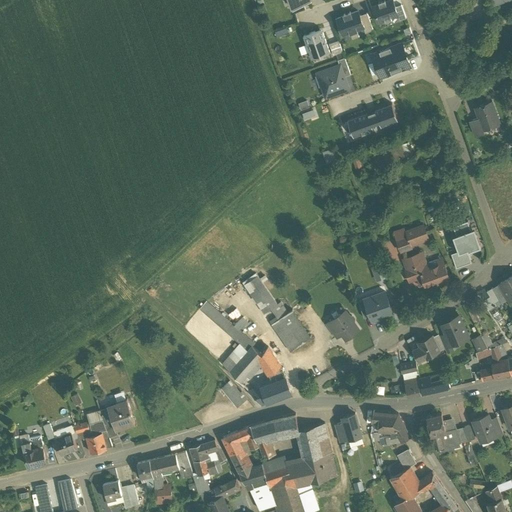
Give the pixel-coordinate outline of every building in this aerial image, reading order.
[(380,5),(373,8),(378,23),(397,16),(395,8),(392,1),(386,3),(385,1),(382,2),(379,3),(380,5)] [(401,5),(395,8),(399,20),(406,18),(401,5)] [(344,16),(337,19),(343,35),(350,32),(352,39),(359,37),(357,30),(363,28),(364,27),(360,16),(358,11),(351,14),(350,12),(347,14),(344,15),(344,16)] [(367,13),(360,16),(364,27),(363,28),(365,33),(373,30),(367,13)] [(314,32),(304,35),(313,59),(331,53),(328,45),(323,31),(320,33),(315,34),(314,32)] [(414,40),(402,44),(408,61),(420,57),(414,40)] [(339,41),(328,45),(331,53),(332,56),(343,52),(341,49),(339,41)] [(408,61),(402,44),(372,54),(375,62),(379,73),(380,77),(401,70),(410,66),(409,62),(408,61)] [(338,61),(343,77),(351,74),(345,58),(338,61)] [(372,75),(379,73),(375,62),(368,64),(372,75)] [(336,92),(347,88),(343,77),(339,66),(318,73),(326,96),(336,92)] [(500,122),(492,101),(475,107),(479,117),(484,132),(485,132),(484,128),(500,122)] [(349,119),(355,136),(374,130),(372,124),(379,121),(381,127),(399,121),(393,103),(375,110),(375,111),(368,113),(368,112),(349,119)] [(479,117),(470,120),(476,135),(484,132),(479,117)] [(402,144),(374,154),(378,165),(406,155),(402,144)] [(333,147),(324,150),(327,161),(336,158),(333,147)] [(454,226),(457,234),(471,229),(468,221),(454,226)] [(424,224),(406,231),(407,235),(408,235),(411,243),(429,236),(424,224)] [(457,234),(453,235),(458,251),(459,254),(468,251),(481,246),(475,228),(471,229),(457,234)] [(407,235),(397,238),(401,249),(412,245),(411,243),(408,235),(407,235)] [(458,251),(452,253),(457,267),(472,262),(468,251),(459,254),(458,251)] [(428,273),(427,268),(422,255),(414,258),(413,254),(404,257),(407,268),(405,269),(409,280),(422,275),(428,273)] [(428,273),(422,275),(425,284),(436,279),(438,284),(450,280),(444,262),(427,268),(428,273)] [(380,263),(370,266),(375,280),(385,276),(380,263)] [(511,275),(500,282),(510,299),(511,297),(511,275)] [(257,276),(244,285),(264,314),(271,309),(277,304),(257,276)] [(500,298),(492,286),(487,290),(490,295),(483,300),(489,309),(496,305),(494,302),(500,298)] [(392,312),(385,292),(376,295),(378,299),(367,303),(371,315),(372,319),(392,312)] [(365,317),(371,315),(367,303),(365,299),(359,301),(365,317)] [(253,342),(206,302),(199,309),(240,344),(248,351),(251,347),(249,346),(253,342)] [(277,304),(271,309),(278,320),(288,313),(280,302),(277,304)] [(473,307),(468,310),(475,322),(480,319),(473,307)] [(311,337),(292,309),(288,313),(278,320),(272,324),(291,352),(311,337)] [(346,311),(334,320),(332,318),(332,319),(342,333),(346,339),(359,329),(354,321),(354,319),(352,315),(349,315),(346,311)] [(459,313),(452,316),(450,319),(442,323),(446,332),(451,343),(452,342),(460,339),(459,336),(460,333),(467,331),(459,313)] [(342,333),(332,319),(326,323),(336,338),(342,333)] [(439,332),(433,335),(440,350),(445,347),(439,332)] [(446,332),(440,334),(447,351),(454,348),(452,342),(451,343),(446,332)] [(492,342),(486,332),(481,335),(487,344),(492,342)] [(433,333),(418,340),(421,345),(415,348),(420,359),(440,350),(433,335),(433,333)] [(481,335),(474,339),(480,350),(488,347),(487,344),(481,335)] [(492,342),(487,344),(488,347),(489,346),(490,348),(498,345),(502,343),(505,342),(508,340),(505,337),(492,342)] [(240,344),(223,364),(230,371),(248,351),(240,344)] [(498,345),(490,348),(491,352),(494,358),(497,357),(498,361),(503,360),(500,351),(498,345)] [(248,351),(230,371),(243,385),(262,364),(258,359),(262,355),(262,354),(252,346),(251,347),(248,351)] [(480,350),(476,351),(478,357),(491,352),(490,348),(489,346),(488,347),(480,350)] [(268,347),(262,354),(262,355),(258,359),(262,364),(269,375),(282,367),(268,347)] [(505,349),(500,351),(503,360),(508,359),(509,359),(505,349)] [(498,361),(492,363),(493,367),(495,376),(511,373),(508,359),(503,360),(498,361)] [(416,360),(401,363),(403,372),(418,368),(416,360)] [(282,367),(269,375),(272,381),(285,376),(282,367)] [(493,367),(481,370),(483,379),(495,376),(493,367)] [(455,369),(444,373),(445,378),(448,377),(457,374),(455,369)] [(442,388),(450,386),(448,377),(445,378),(444,373),(438,374),(442,388)] [(438,374),(419,378),(422,393),(442,388),(438,374)] [(360,375),(352,378),(355,385),(363,382),(364,379),(363,376),(360,375)] [(272,381),(259,386),(266,403),(292,393),(285,376),(272,381)] [(417,377),(404,380),(408,396),(421,393),(417,377)] [(240,393),(229,381),(221,388),(237,407),(247,399),(241,392),(240,393)] [(259,386),(248,390),(261,404),(261,405),(266,403),(259,386)] [(127,399),(116,403),(116,405),(108,408),(113,421),(116,430),(135,423),(131,412),(132,412),(127,399)] [(511,405),(509,407),(508,407),(507,406),(503,408),(510,427),(511,426),(511,405)] [(108,408),(100,411),(103,420),(105,424),(113,421),(108,408)] [(385,430),(387,412),(374,410),(372,421),(376,421),(375,430),(385,430)] [(387,412),(385,430),(392,431),(407,429),(398,413),(387,412)] [(295,413),(273,419),(278,435),(296,431),(299,431),(299,430),(295,413)] [(441,413),(427,416),(431,434),(440,432),(446,430),(441,413)] [(489,413),(473,420),(481,440),(497,434),(492,421),(489,413)] [(343,418),(344,422),(349,439),(362,435),(356,414),(343,418)] [(498,418),(492,421),(497,434),(503,431),(498,418)] [(273,419),(265,421),(267,429),(265,430),(268,438),(278,435),(273,419)] [(103,420),(90,423),(92,431),(88,432),(89,436),(102,433),(102,431),(107,430),(105,424),(103,420)] [(113,421),(105,424),(107,430),(110,438),(118,435),(116,430),(113,421)] [(265,421),(251,425),(259,446),(260,446),(265,458),(269,457),(268,455),(273,453),(268,438),(265,430),(267,429),(265,421)] [(340,442),(349,439),(344,422),(335,425),(340,442)] [(87,423),(75,427),(77,434),(89,430),(87,423)] [(325,423),(299,430),(299,431),(296,431),(297,434),(299,434),(305,458),(287,462),(287,463),(294,485),(309,482),(318,480),(337,475),(325,423)] [(53,433),(50,424),(43,427),(48,440),(55,437),(53,433)] [(464,426),(469,440),(475,437),(470,424),(464,426)] [(251,425),(244,428),(251,448),(259,446),(251,425)] [(66,428),(53,433),(55,437),(56,439),(69,434),(66,428)] [(251,448),(244,428),(237,431),(241,440),(239,441),(242,448),(243,452),(251,448)] [(407,429),(392,431),(392,436),(386,437),(387,443),(387,444),(399,442),(401,441),(401,442),(411,437),(407,429)] [(237,431),(222,437),(239,471),(248,469),(243,452),(242,448),(239,441),(241,440),(237,431)] [(379,432),(371,433),(373,440),(380,439),(379,432)] [(440,432),(431,434),(436,449),(443,447),(442,439),(440,432)] [(56,439),(55,440),(61,455),(78,448),(72,433),(69,434),(56,439)] [(89,436),(86,437),(91,452),(107,448),(104,437),(102,433),(89,436)] [(41,436),(29,439),(30,442),(31,449),(37,447),(43,446),(41,436)] [(109,436),(104,437),(107,448),(112,446),(109,436)] [(452,437),(442,439),(443,447),(454,444),(452,437)] [(215,440),(190,447),(194,460),(204,457),(204,458),(208,456),(207,451),(216,448),(217,446),(215,440)] [(30,442),(23,443),(29,467),(28,467),(41,464),(41,462),(38,451),(37,447),(31,449),(30,442)] [(409,448),(397,454),(402,463),(406,468),(410,466),(417,462),(409,448)] [(193,474),(186,451),(176,454),(179,465),(181,477),(193,474)] [(176,453),(150,460),(154,480),(162,476),(163,475),(161,469),(179,465),(176,454),(176,453)] [(223,454),(217,457),(220,462),(226,459),(223,454)] [(204,457),(194,460),(198,474),(208,471),(208,470),(206,463),(204,458),(204,457)] [(150,460),(138,463),(141,477),(146,476),(149,492),(152,491),(154,483),(154,480),(150,460)] [(214,460),(206,463),(208,470),(216,467),(214,460)] [(294,485),(287,463),(272,468),(271,462),(248,469),(239,471),(248,488),(249,487),(268,481),(275,504),(278,511),(306,511),(318,508),(312,488),(309,482),(294,485)] [(402,463),(391,469),(394,475),(406,468),(402,463)] [(394,475),(390,477),(403,499),(403,500),(413,494),(423,488),(410,466),(394,475)] [(448,492),(433,471),(429,474),(431,483),(430,483),(441,498),(448,492)] [(203,473),(194,476),(196,482),(199,491),(200,494),(210,489),(207,480),(206,481),(203,473)] [(162,476),(154,480),(154,483),(155,491),(157,491),(158,499),(155,499),(155,504),(172,502),(171,489),(163,490),(162,476)] [(222,484),(209,490),(213,499),(214,499),(218,508),(224,505),(226,504),(222,496),(225,494),(225,493),(240,486),(236,479),(222,486),(222,484)] [(78,507),(71,480),(57,483),(64,511),(78,507)] [(119,480),(103,484),(107,499),(122,495),(121,493),(122,493),(121,488),(119,480)] [(318,480),(309,482),(312,488),(319,486),(318,480)] [(268,481),(249,487),(260,510),(275,504),(268,481)] [(199,491),(196,482),(188,484),(190,490),(193,489),(194,492),(199,491)] [(134,484),(126,486),(131,506),(139,504),(134,484)] [(507,511),(497,484),(488,489),(493,501),(488,503),(490,511),(507,511)] [(41,511),(53,511),(47,485),(36,488),(41,511)] [(126,486),(121,488),(122,493),(121,493),(122,495),(125,508),(131,506),(126,486)] [(448,492),(441,498),(444,503),(432,510),(433,511),(449,511),(451,511),(458,506),(448,492)] [(413,494),(403,500),(403,499),(395,504),(400,511),(414,511),(421,508),(413,494)] [(481,511),(472,497),(465,500),(473,511),(481,511)] [(218,508),(214,499),(213,499),(209,501),(214,511),(229,511),(228,508),(226,509),(224,505),(218,508)]
